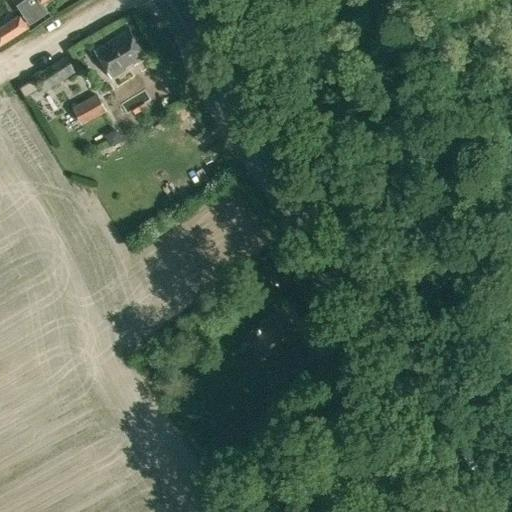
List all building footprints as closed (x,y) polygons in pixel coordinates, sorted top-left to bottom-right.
[(0,28),(0,44),(26,27),(18,16),(0,28)] [(94,49),(111,77),(146,57),(128,28),(94,49)] [(31,31),(5,48),(13,59),(39,43),(31,31)] [(31,77),(39,88),(41,93),(76,71),(65,56),(31,77)] [(69,103),(91,92),(82,74),(60,86),(69,103)] [(19,87),(25,96),(38,88),(32,79),(19,87)] [(73,107),(82,124),(106,111),(96,94),(73,107)] [(105,135),(111,145),(122,139),(116,129),(105,135)] [(92,161),(78,165),(81,177),(95,173),(92,161)] [(269,380),(276,390),(291,380),(315,364),(310,356),(308,357),(298,342),(300,341),(282,313),(248,335),(266,364),(289,349),(297,361),(269,380)] [(147,356),(154,366),(166,358),(159,348),(147,356)]
